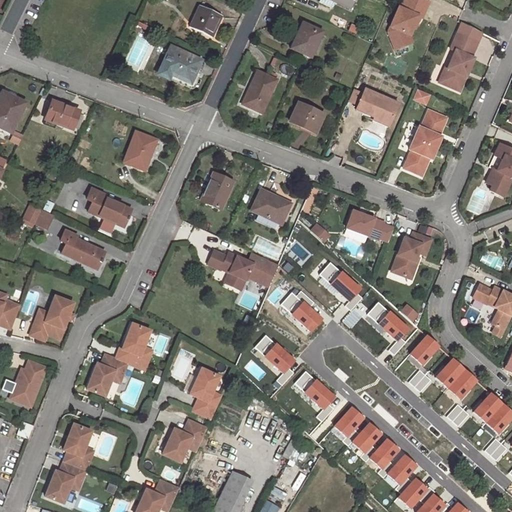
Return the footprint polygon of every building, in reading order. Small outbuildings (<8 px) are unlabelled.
[(413,28),(418,17),(420,18),(422,19),(429,3),(421,0),(406,0),(406,2),(402,10),(399,9),(388,33),(395,50),(406,45),(403,36),(404,34),(409,36),(413,28)] [(212,37),(221,16),(199,6),(190,27),(212,37)] [(322,30),(303,21),(299,30),(298,29),(292,41),(295,42),(292,48),(310,56),(322,30)] [(144,28),(158,34),(159,31),(145,25),(144,28)] [(403,36),(406,45),(412,43),(409,36),(404,34),(403,36)] [(455,52),(447,69),(445,69),(438,84),(459,92),(465,78),(464,77),(467,70),(468,71),(473,60),(471,59),(477,44),(457,35),(450,50),(455,52)] [(192,81),(200,61),(168,49),(158,74),(169,77),(170,73),(192,81)] [(261,112),(276,80),(257,71),(249,88),(250,88),(243,104),(261,112)] [(415,89),(410,99),(423,105),(428,95),(415,89)] [(354,90),(349,102),(358,106),(363,94),(354,90)] [(398,104),(365,90),(363,94),(358,106),(356,110),(374,117),(375,116),(390,123),(398,104)] [(0,126),(11,132),(25,104),(3,93),(0,98),(0,126)] [(62,104),(52,100),(43,118),(69,129),(78,110),(62,103),(62,104)] [(315,135),(324,116),(299,103),(289,121),(315,135)] [(419,129),(409,150),(411,151),(403,169),(422,176),(429,159),(431,160),(441,138),(438,137),(446,119),(428,112),(420,129),(419,129)] [(373,120),(389,127),(390,123),(375,116),(374,117),(373,120)] [(145,170),(156,140),(136,132),(124,162),(145,170)] [(500,198),(511,173),(511,151),(498,145),(487,169),(490,171),(497,174),(490,188),(488,192),(500,198)] [(220,208),(234,180),(214,171),(208,182),(211,183),(202,199),(220,208)] [(490,171),(483,185),(490,188),(497,174),(490,171)] [(202,199),(211,183),(208,182),(200,198),(202,199)] [(123,228),(131,209),(102,196),(104,193),(91,188),(86,200),(92,202),(88,213),(123,228)] [(280,225),(290,205),(260,190),(251,211),(280,225)] [(345,229),(378,240),(378,238),(384,224),(384,222),(352,210),(345,229)] [(47,231),(53,217),(41,212),(35,225),(47,231)] [(316,224),(310,231),(323,243),(330,236),(316,224)] [(387,241),(393,227),(384,224),(378,238),(387,241)] [(98,271),(105,251),(76,240),(77,236),(65,232),(60,245),(66,247),(62,257),(98,271)] [(403,240),(390,272),(405,277),(411,261),(413,262),(415,257),(417,253),(423,255),(429,241),(412,234),(409,242),(403,240)] [(229,252),(215,246),(214,250),(227,256),(229,252)] [(222,268),(229,272),(234,274),(229,284),(241,290),(246,279),(247,277),(253,263),(248,261),(247,263),(241,260),(242,258),(229,252),(227,256),(214,250),(208,264),(221,270),(222,268)] [(253,263),(247,277),(256,281),(256,283),(267,289),(277,266),(251,254),(248,261),(253,263)] [(411,261),(405,277),(410,279),(418,258),(415,257),(413,262),(411,261)] [(318,276),(329,286),(340,274),(329,264),(318,276)] [(229,284),(234,274),(229,272),(225,282),(229,284)] [(340,274),(329,286),(348,303),(359,291),(340,274)] [(492,308),(497,310),(490,324),(494,327),(502,331),(511,310),(511,297),(511,299),(505,296),(506,294),(493,288),(491,292),(478,285),(472,299),(485,305),(485,304),(492,308)] [(0,325),(10,329),(19,305),(5,300),(7,295),(0,292),(0,325)] [(308,309),(313,303),(308,298),(300,292),(295,298),(308,309)] [(280,306),(290,316),(301,304),(290,294),(280,306)] [(355,295),(344,307),(350,312),(360,300),(355,295)] [(69,315),(73,305),(54,298),(48,315),(45,314),(41,322),(36,320),(29,337),(44,343),(47,336),(51,326),(63,331),(67,321),(71,323),(74,317),(69,315)] [(366,315),(377,324),(388,313),(377,303),(366,315)] [(301,304),(290,316),(309,333),(320,321),(301,304)] [(406,305),(400,311),(411,322),(417,316),(406,305)] [(492,308),(485,322),(490,324),(497,310),(492,308)] [(39,312),(36,320),(41,322),(45,314),(39,312)] [(388,313),(377,324),(396,341),(407,329),(388,313)] [(125,364),(143,370),(147,359),(141,357),(144,348),(142,347),(148,330),(131,324),(122,349),(118,348),(113,359),(125,364)] [(51,326),(47,336),(59,341),(63,331),(51,326)] [(502,331),(494,327),(491,334),(499,338),(502,331)] [(253,348),(263,356),(273,344),(264,336),(253,348)] [(425,336),(408,355),(420,365),(437,347),(425,336)] [(399,339),(389,350),(394,355),(405,343),(399,339)] [(273,344),(263,356),(282,373),(286,368),(292,361),(273,344)] [(144,348),(141,357),(147,359),(150,350),(144,348)] [(113,359),(103,355),(99,365),(94,363),(85,389),(103,395),(109,380),(112,371),(121,374),(125,364),(113,359)] [(451,359),(434,378),(446,389),(463,370),(451,359)] [(46,369),(28,362),(25,371),(42,378),(46,369)] [(211,420),(222,395),(213,391),(220,376),(201,368),(189,395),(198,399),(202,400),(196,413),(211,420)] [(292,373),(286,368),(282,373),(275,381),(281,386),(292,373)] [(25,371),(21,370),(16,384),(12,395),(22,399),(19,405),(31,409),(42,378),(25,371)] [(463,370),(446,389),(458,400),(475,381),(463,370)] [(109,380),(118,383),(121,374),(112,371),(109,380)] [(408,383),(414,388),(424,376),(419,371),(408,383)] [(293,384),(303,392),(313,380),(304,372),(293,384)] [(424,376),(414,388),(419,392),(430,381),(424,376)] [(313,380),(303,392),(322,409),(326,404),(332,397),(313,380)] [(16,384),(6,381),(2,391),(12,395),(16,384)] [(489,393),(472,412),(485,423),(501,404),(489,393)] [(22,399),(12,395),(10,401),(19,405),(22,399)] [(193,411),(196,413),(202,400),(198,399),(193,411)] [(332,409),(326,404),(322,409),(315,417),(321,422),(332,409)] [(511,413),(501,404),(485,423),(497,434),(511,417),(511,413)] [(446,417),(452,422),(462,410),(457,405),(446,417)] [(350,408),(333,427),(345,438),(362,419),(350,408)] [(462,410),(452,422),(457,427),(468,415),(462,410)] [(187,435),(192,422),(189,420),(183,433),(187,435)] [(197,451),(207,428),(192,422),(187,435),(183,433),(174,429),(163,455),(182,463),(188,448),(197,451)] [(367,423),(350,442),(363,453),(380,434),(367,423)] [(65,452),(62,463),(84,471),(88,460),(83,458),(86,449),(83,448),(89,432),(71,425),(61,450),(65,452)] [(357,435),(352,431),(348,435),(343,441),(348,445),(357,435)] [(385,440),(368,459),(380,470),(397,451),(385,440)] [(484,451),(490,456),(500,444),(495,440),(484,451)] [(500,444),(490,456),(495,461),(506,449),(500,444)] [(375,450),(370,446),(366,450),(361,456),(366,461),(375,450)] [(86,449),(83,458),(88,460),(91,451),(86,449)] [(403,456),(386,475),(398,485),(415,466),(403,456)] [(84,471),(62,463),(58,473),(53,471),(44,497),(62,504),(68,487),(70,488),(73,480),(80,482),(84,471)] [(392,467),(387,463),(384,467),(378,473),(383,477),(392,467)] [(212,511),(214,511),(237,511),(253,481),(232,470),(212,511)] [(410,483),(405,478),(401,483),(396,489),(401,493),(410,483)] [(414,479),(397,498),(409,509),(426,490),(414,479)] [(73,480),(70,488),(77,491),(80,482),(73,480)] [(164,483),(160,481),(155,494),(158,496),(164,483)] [(169,511),(179,490),(164,483),(158,496),(155,494),(146,490),(136,511),(158,511),(159,509),(165,511),(169,511)] [(433,493),(428,489),(424,493),(419,499),(424,503),(433,493)] [(432,495),(416,511),(438,511),(444,506),(432,495)] [(261,501),(257,511),(274,511),(276,506),(261,501)]
